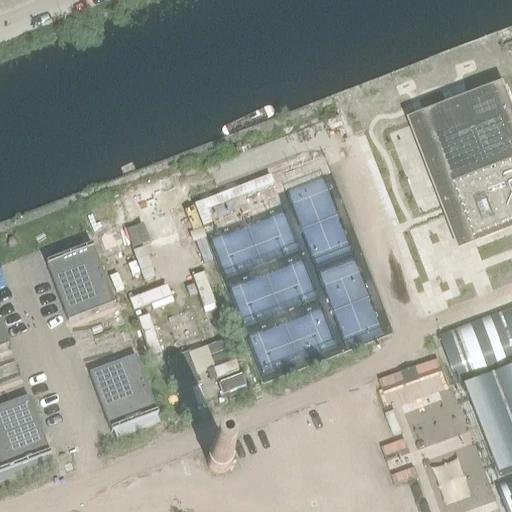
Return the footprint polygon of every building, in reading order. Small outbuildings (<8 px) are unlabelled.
[(511,229),(511,129),(499,96),(425,125),(472,245),(511,229)] [(197,206),(193,207),(202,229),(211,225),(206,213),(274,186),(271,177),(229,194),(197,206)] [(150,222),(132,230),(140,247),(158,239),(150,222)] [(91,246),(45,264),(68,323),(114,305),(91,246)] [(144,285),(155,281),(144,252),(133,256),(144,285)] [(215,308),(204,277),(192,281),(204,312),(215,308)] [(129,305),(133,315),(171,301),(167,291),(129,305)] [(511,511),(511,308),(438,336),(456,386),(505,367),(507,373),(464,390),(499,479),(511,473),(511,480),(495,487),(504,511),(511,511)] [(137,324),(150,362),(161,358),(148,320),(137,324)] [(189,353),(166,362),(184,410),(196,405),(190,391),(201,387),(189,353)] [(135,358),(88,375),(111,434),(157,416),(135,358)] [(27,398),(0,408),(0,465),(4,475),(50,457),(27,398)]
